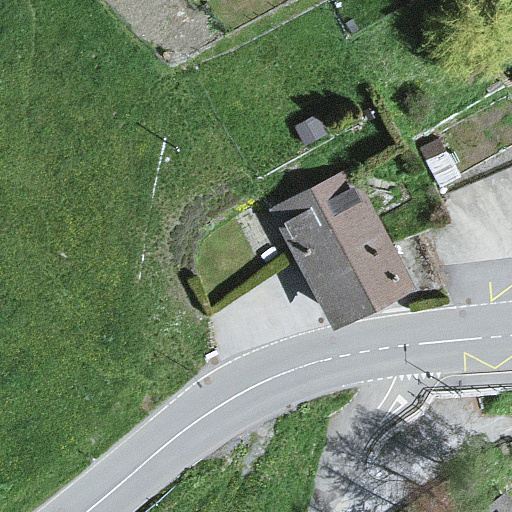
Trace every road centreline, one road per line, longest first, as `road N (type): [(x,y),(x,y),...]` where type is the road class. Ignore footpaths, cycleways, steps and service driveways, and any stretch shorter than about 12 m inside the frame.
road 1 (tertiary): [(393,344),(304,364),(230,396),(86,511)]
road 2 (residential): [(333,511),(387,390),(393,344)]
